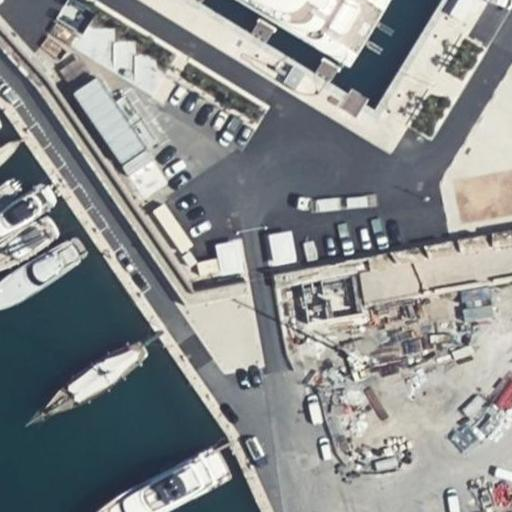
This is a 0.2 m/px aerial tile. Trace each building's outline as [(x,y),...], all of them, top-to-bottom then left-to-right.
[(247,285),(246,277),(204,284),(55,77),(0,18),(0,38),(47,87),(201,302),(249,295),(247,285)] [(72,92),(127,174),(151,158),(96,76),(72,92)] [(511,169),(496,171),(501,220),(511,219),(511,169)] [(511,511),(511,231),(272,274),(273,280),(274,288),(301,283),(308,321),(322,319),(363,311),(362,302),(511,275),(511,511)] [(464,295),(466,319),(490,317),(488,293),(464,295)]
